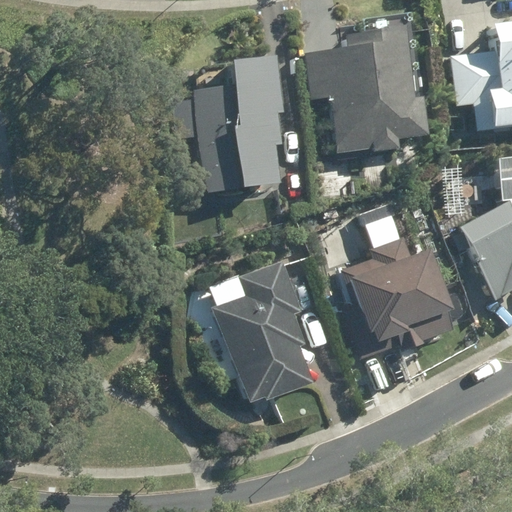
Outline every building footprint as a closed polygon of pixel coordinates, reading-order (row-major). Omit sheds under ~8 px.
[(489,56),(485,57),(485,59),(454,63),(454,61),(448,62),(454,102),(470,101),(473,129),(510,123),(511,132),(511,131),(511,22),(501,24),(503,39),(487,41),(489,56)] [(368,158),(394,155),(393,143),(421,140),(417,101),(409,102),(402,34),(339,40),(340,53),(301,56),(306,102),(329,100),(334,155),(367,152),(368,158)] [(199,90),(188,92),(201,196),(273,187),(266,124),(278,122),(271,64),(197,73),(199,90)] [(511,163),(498,164),(500,206),(456,228),(496,305),(511,293),(511,163)] [(369,253),(372,262),(340,274),(352,306),(340,310),(357,355),(395,342),(397,350),(411,345),(410,342),(442,331),(415,256),(401,261),(394,244),(369,253)] [(209,310),(242,406),(260,401),(261,406),(310,389),(285,315),(293,313),(277,265),(235,280),(241,299),(209,310)]
